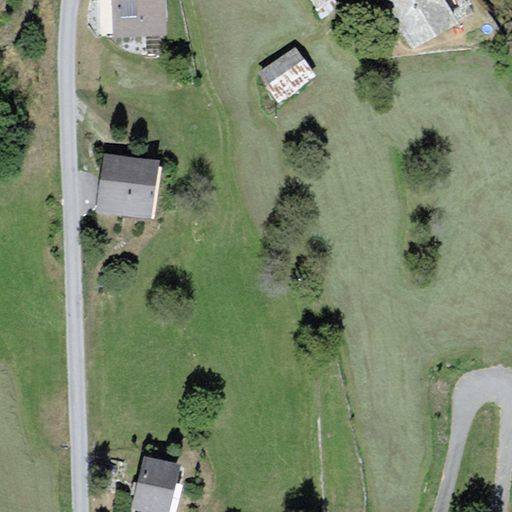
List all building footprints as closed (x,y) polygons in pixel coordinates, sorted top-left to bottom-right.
[(171,0),(114,0),(114,40),(172,40),(171,0)] [(346,0),(317,0),(327,15),(347,1),(346,0)] [(455,0),(406,0),(394,6),(422,59),(473,32),(455,0)] [(298,54),(263,76),(283,108),(318,86),(298,54)] [(170,173),(110,166),(104,217),(164,224),(170,173)] [(149,464),(136,511),(179,511),(190,475),(149,464)]
